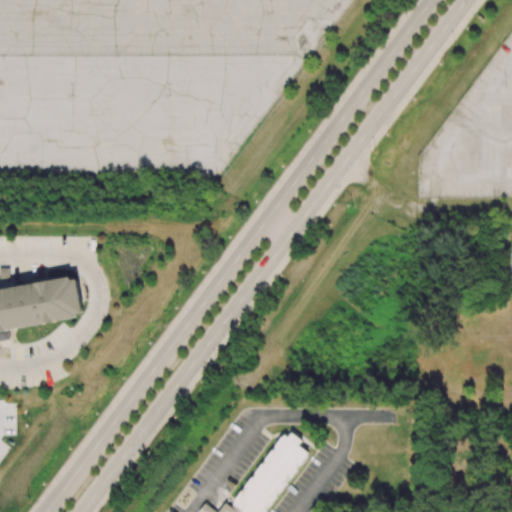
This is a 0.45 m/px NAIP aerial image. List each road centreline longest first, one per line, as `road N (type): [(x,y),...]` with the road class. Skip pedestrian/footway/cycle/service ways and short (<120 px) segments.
road 1 (primary): [(430,0),(47,511)]
road 2 (primary): [(81,511),(464,0)]
